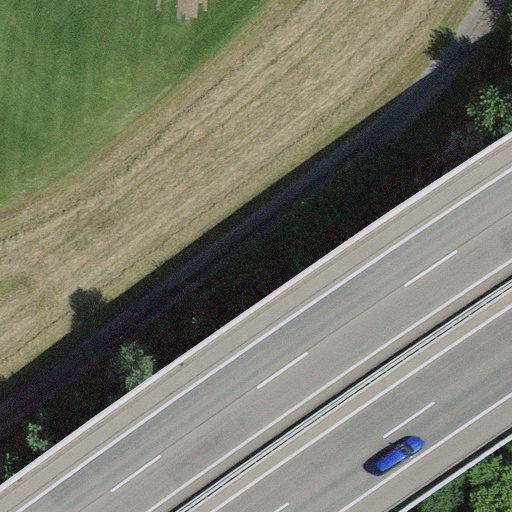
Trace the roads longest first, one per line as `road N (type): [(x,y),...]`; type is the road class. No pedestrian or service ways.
road 1 (track): [(0,424),(396,133),(488,0)]
road 2 (motorway): [(511,218),(213,416),(84,511)]
road 3 (motorway): [(275,511),(511,354)]
